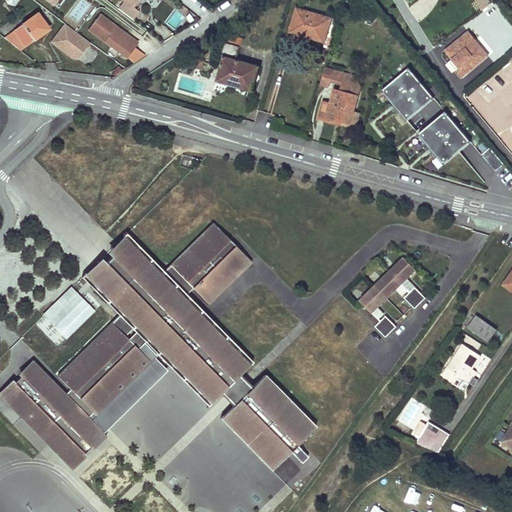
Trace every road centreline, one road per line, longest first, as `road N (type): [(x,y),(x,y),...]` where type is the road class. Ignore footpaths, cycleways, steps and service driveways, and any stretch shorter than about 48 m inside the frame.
road 1 (tertiary): [(84,96),(511,216)]
road 2 (unknown): [(406,7),(467,104),(511,155)]
road 3 (residential): [(238,0),(84,96)]
